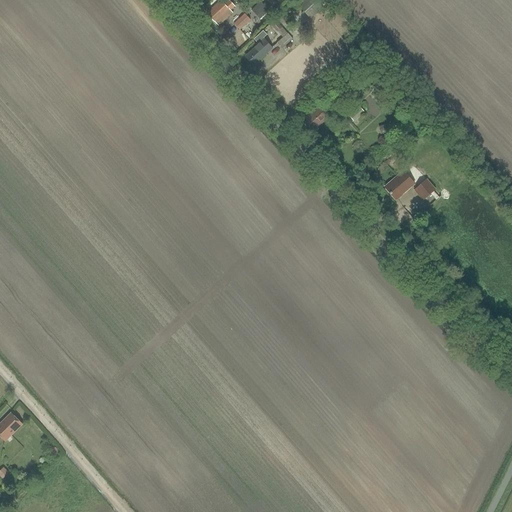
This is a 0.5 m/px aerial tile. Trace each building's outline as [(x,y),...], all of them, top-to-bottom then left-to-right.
[(230,10),(235,6),(230,0),(226,3),(223,0),(221,0),(208,12),(210,14),(208,16),(218,26),(233,13),(230,10)] [(310,18),(322,7),(315,0),(305,0),(299,6),(310,18)] [(260,20),(272,9),(266,3),(263,5),(261,2),(252,11),(260,20)] [(240,30),(251,21),(245,14),(234,24),(240,30)] [(258,46),(245,56),(253,65),(272,48),(264,38),(267,35),(263,31),(260,34),(254,39),(259,44),(258,46)] [(277,44),(282,49),(293,40),(288,34),(277,44)] [(337,113),(342,118),(352,109),(347,104),(337,113)] [(307,121),(305,123),(312,129),(313,127),(315,129),(330,115),(320,105),(306,119),(307,121)] [(349,117),(354,122),(364,112),(360,107),(349,117)] [(393,181),(386,187),(396,199),(414,184),(404,171),(393,181)] [(437,189),(427,179),(414,190),(424,201),(437,189)] [(406,212),(420,211),(419,202),(406,203),(406,212)] [(13,414),(0,426),(0,435),(7,442),(24,425),(13,414)] [(5,467),(0,470),(0,474),(4,479),(10,474),(5,467)]
